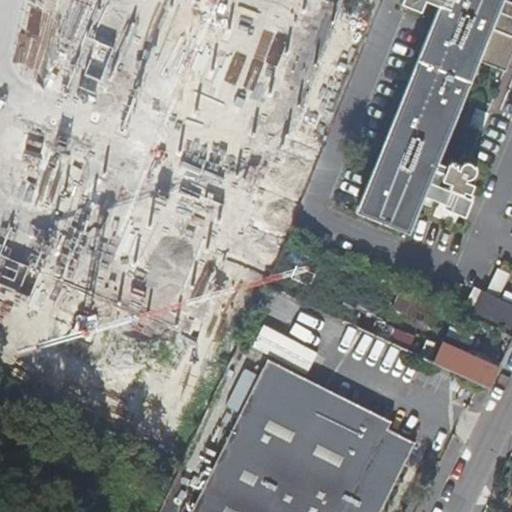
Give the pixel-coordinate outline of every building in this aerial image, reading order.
[(321,136),(368,0),(226,0),(195,91),(321,136)] [(419,202),(427,184),(432,171),(443,175),(440,183),(449,187),(447,191),(461,196),(462,193),(468,196),(472,187),(463,184),(464,181),(468,181),(471,179),(473,178),(474,175),(475,172),(475,170),(474,167),(472,168),(471,166),(468,164),(464,164),(461,165),(459,168),(457,172),(454,170),(456,165),(448,162),(445,168),(435,164),(476,60),(504,72),(511,49),(511,21),(494,15),(500,0),(401,0),(399,4),(419,13),(423,2),(439,9),(357,212),(407,233),(419,202)] [(473,203),(427,184),(419,202),(466,221),(473,203)] [(257,293),(282,232),(256,222),(230,283),(257,293)] [(432,324),(439,306),(401,291),(394,308),(432,324)] [(473,314),(488,321),(497,302),(482,295),(473,314)] [(511,308),(497,302),(488,321),(509,330),(511,323),(511,308)] [(431,363),(440,344),(436,342),(426,361),(431,363)] [(440,344),(431,363),(461,377),(487,389),(497,370),(440,344)] [(244,406),(208,477),(191,511),(380,511),(403,467),(399,465),(409,445),(398,439),(400,436),(264,366),(244,406)] [(208,477),(244,406),(220,394),(185,466),(208,477)] [(415,443),(400,436),(398,439),(409,445),(399,465),(403,467),(415,443)]
